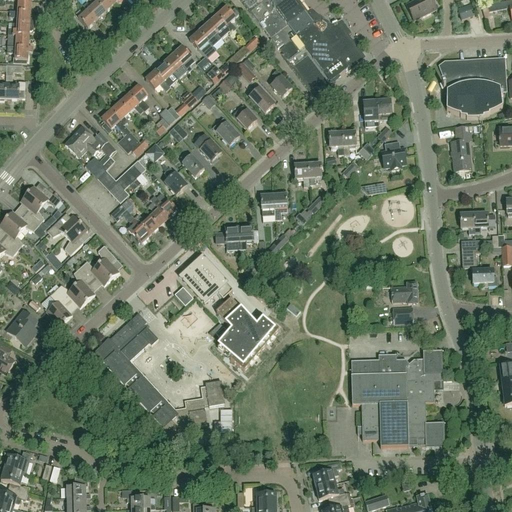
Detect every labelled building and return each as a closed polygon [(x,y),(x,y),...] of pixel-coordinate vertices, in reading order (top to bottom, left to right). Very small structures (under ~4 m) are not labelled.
[(115,7),(108,0),(101,0),(96,5),(106,15),(115,7)] [(239,0),(249,13),(265,0),(239,0)] [(276,13),(292,0),(265,0),(249,13),(259,26),(276,13)] [(271,41),(288,29),(305,16),(293,0),(292,0),(276,13),(259,26),(271,41)] [(437,12),(430,0),(419,0),(406,7),(414,23),(437,12)] [(69,11),(73,7),(69,2),(65,6),(69,11)] [(510,8),(511,7),(511,2),(487,7),(489,15),(507,11),(510,11),(510,8)] [(18,15),(31,16),(31,15),(31,4),(18,3),(18,15)] [(97,23),(106,15),(96,5),(91,9),(87,5),(83,8),(87,13),(97,23)] [(474,18),(471,8),(458,13),(462,22),(474,18)] [(230,24),(235,20),(235,21),(240,16),(235,11),(231,15),(226,10),(217,18),(226,28),(230,33),(232,35),(237,31),(230,24)] [(97,23),(87,13),(78,21),(88,31),(97,23)] [(33,29),(34,22),(32,20),(31,20),(31,16),(18,15),(10,15),(9,19),(17,20),(17,26),(12,26),(12,27),(9,26),(9,27),(33,29)] [(309,18),(306,18),(305,16),(288,29),(271,41),(278,51),(284,47),(285,49),(316,26),(309,18)] [(493,16),(487,17),(490,34),(496,33),(493,16)] [(217,18),(208,26),(217,36),(221,41),(230,33),(226,28),(217,18)] [(287,63),(331,31),(321,24),(316,26),(285,49),(281,51),(285,56),(283,57),(287,63)] [(213,49),(221,41),(217,36),(208,26),(199,34),(213,49)] [(33,32),(33,29),(9,27),(8,32),(9,32),(8,40),(29,41),(30,33),(32,33),(33,32)] [(287,63),(301,82),(354,44),(340,27),(331,31),(287,63)] [(216,53),(213,49),(199,34),(190,42),(205,59),(208,60),(216,53)] [(250,54),(260,44),(255,39),(245,49),(250,54)] [(29,50),(29,41),(8,40),(7,52),(33,54),(33,51),(29,50)] [(349,75),(365,60),(354,44),(301,82),(315,102),(332,87),(331,85),(347,73),(349,75)] [(196,64),(182,49),(173,58),(185,71),(187,73),(189,75),(192,72),(190,69),(196,64)] [(28,63),(28,56),(33,56),(33,54),(7,52),(7,56),(15,56),(15,62),(14,61),(14,66),(27,66),(27,63),(28,63)] [(239,53),(235,57),(240,63),(245,59),(239,53)] [(185,71),(173,58),(164,66),(178,81),(187,73),(185,71)] [(505,61),(444,64),(439,69),(448,93),(447,94),(447,113),(448,113),(450,114),(453,115),(455,116),(458,117),(460,117),(460,119),(464,119),(466,119),(466,121),(471,121),(474,121),(477,121),(479,121),(484,120),(484,118),(486,118),(490,117),(489,115),(493,114),(497,112),(501,110),(502,109),(501,97),(503,97),(503,95),(507,95),(505,61)] [(235,67),(231,62),(227,66),(232,71),(235,67)] [(256,80),(250,73),(243,65),(238,70),(252,84),(256,80)] [(178,81),(164,66),(155,74),(169,89),(178,81)] [(219,82),(232,71),(227,66),(219,73),(214,68),(209,72),(219,82)] [(25,101),(26,85),(19,85),(19,89),(12,88),(13,79),(13,76),(22,76),(23,69),(6,68),(6,74),(6,79),(6,88),(6,102),(19,103),(19,102),(25,101)] [(219,82),(209,72),(205,76),(215,87),(219,82)] [(170,91),(169,89),(155,74),(146,82),(155,92),(160,87),(166,94),(170,91)] [(270,92),(283,106),(295,95),(282,81),(270,92)] [(223,92),(226,96),(233,90),(226,82),(219,88),(221,90),(223,92)] [(148,99),(139,89),(129,97),(144,113),(144,114),(145,115),(149,111),(143,103),(148,99)] [(202,89),(193,97),(197,103),(206,94),(202,89)] [(221,90),(212,98),(217,103),(222,97),(221,96),(223,95),(221,93),(223,92),(221,90)] [(275,107),(265,96),(260,91),(250,100),(265,117),(275,107)] [(140,117),(144,114),(144,113),(129,97),(120,105),(129,115),(135,110),(140,117)] [(197,103),(193,97),(184,106),(188,111),(192,108),(197,103)] [(215,106),(208,98),(203,103),(210,111),(215,106)] [(392,123),(391,103),(377,104),(378,118),(378,124),(392,123)] [(378,118),(377,104),(363,105),(364,119),(365,125),(374,124),(375,129),(379,129),(378,124),(378,118)] [(129,115),(120,105),(111,113),(124,128),(128,124),(124,120),(129,115)] [(168,114),(176,123),(188,111),(184,106),(176,114),(172,109),(167,113),(168,114)] [(257,123),(243,108),(233,118),(247,133),(257,123)] [(176,123),(168,114),(167,113),(166,112),(159,117),(169,129),(176,123)] [(145,152),(140,146),(135,140),(124,128),(111,113),(102,122),(111,131),(115,128),(126,139),(118,146),(128,157),(131,154),(136,160),(145,152)] [(240,139),(227,125),(224,121),(213,131),(230,149),(240,139)] [(188,137),(178,126),(173,131),(183,142),(188,137)] [(471,173),(468,143),(471,143),(471,135),(470,135),(470,132),(473,132),(472,128),(456,130),(457,144),(451,145),(455,181),(465,180),(465,173),(471,173)] [(99,147),(82,130),(73,139),(87,152),(91,156),(99,147)] [(387,130),(382,135),(388,141),(393,136),(387,130)] [(154,131),(149,135),(156,142),(160,138),(155,133),(154,131)] [(183,142),(173,131),(169,135),(179,146),(183,142)] [(511,131),(508,132),(499,132),(500,148),(511,147),(511,131)] [(350,159),(349,150),(356,149),(355,135),(343,136),(344,158),(344,159),(350,159)] [(384,145),(388,141),(382,135),(378,140),(384,145)] [(338,152),(338,159),(344,158),(343,136),(329,137),(330,151),(331,151),(331,153),(338,152)] [(211,166),(212,165),(223,155),(211,143),(206,137),(194,147),(211,166)] [(73,139),(65,148),(79,161),(87,152),(73,139)] [(149,148),(143,143),(140,146),(145,152),(149,148)] [(116,153),(108,145),(101,151),(107,157),(109,160),(116,153)] [(367,146),(362,151),(370,158),(375,153),(367,146)] [(404,151),(400,152),(399,146),(385,148),(386,154),(381,155),(384,171),(407,167),(404,151)] [(164,156),(156,147),(145,156),(154,166),(164,156)] [(370,158),(362,151),(359,154),(359,156),(366,162),(370,158)] [(204,172),(191,158),(190,159),(186,155),(181,160),(184,164),(182,166),(195,180),(204,172)] [(107,157),(99,164),(103,168),(105,166),(110,161),(109,160),(107,157)] [(94,178),(103,169),(104,168),(103,168),(99,164),(95,159),(85,169),(94,178)] [(110,161),(105,166),(103,168),(104,168),(103,169),(106,174),(115,164),(111,160),(110,161)] [(146,172),(138,163),(134,167),(142,176),(146,172)] [(346,170),(347,171),(353,177),(357,172),(359,170),(354,165),(352,167),(351,166),(349,168),(348,167),(346,170)] [(142,176),(134,167),(129,172),(137,180),(142,176)] [(309,188),(308,167),(294,168),(295,182),(296,182),(296,184),(303,184),(303,190),(310,190),(309,188)] [(322,181),(321,167),(308,167),(309,188),(315,188),(314,181),(322,181)] [(97,182),(106,174),(103,169),(94,178),(97,182)] [(187,188),(176,176),(170,170),(164,176),(170,182),(166,185),(177,198),(187,188)] [(353,177),(347,171),(343,176),(349,181),(353,177)] [(137,180),(129,172),(125,176),(133,184),(137,181),(137,180)] [(101,186),(110,178),(106,174),(97,182),(101,186)] [(133,184),(125,176),(120,180),(129,188),(130,187),(133,184)] [(137,180),(137,181),(141,186),(143,188),(148,183),(142,176),(137,180)] [(105,190),(114,182),(110,178),(101,186),(105,190)] [(129,188),(120,180),(116,184),(118,186),(122,190),(124,193),(129,188)] [(118,186),(116,184),(114,182),(105,190),(109,194),(118,186)] [(113,199),(122,190),(118,186),(109,194),(113,199)] [(380,196),(379,186),(361,189),(369,198),(380,196)] [(61,203),(48,192),(43,197),(34,189),(27,197),(43,210),(46,205),(55,209),(61,203)] [(125,194),(124,193),(122,190),(113,199),(117,202),(125,194)] [(120,206),(129,198),(125,194),(117,202),(120,206)] [(26,217),(39,228),(43,224),(44,222),(39,214),(43,210),(27,197),(20,205),(30,213),(26,217)] [(275,219),(274,198),(261,199),(262,213),(263,219),(275,219)] [(287,210),(286,198),(274,198),(275,219),(275,224),(282,223),(281,216),(287,216),(287,214),(287,211),(287,210)] [(177,213),(168,203),(163,208),(154,199),(150,202),(153,205),(168,222),(177,213)] [(325,205),(325,204),(320,199),(314,206),(319,211),(325,205)] [(127,202),(125,204),(122,207),(126,212),(130,209),(132,207),(127,202)] [(168,222),(153,205),(148,209),(154,216),(150,220),(159,230),(168,222)] [(314,216),(319,211),(314,206),(309,211),(314,216)] [(121,218),(126,212),(122,207),(111,218),(117,224),(122,220),(121,218)] [(13,214),(6,222),(21,235),(25,230),(34,235),(39,228),(26,217),(22,222),(13,214)] [(308,223),(301,216),(300,215),(296,219),(303,227),(308,223)] [(474,237),(473,216),(460,217),(461,231),(468,231),(469,238),(474,237)] [(487,218),(487,216),(473,216),(474,237),(481,237),(481,230),(488,230),(495,229),(495,218),(487,218)] [(66,240),(80,226),(73,218),(64,227),(60,222),(47,234),(53,240),(62,235),(66,240)] [(150,238),(159,230),(150,220),(145,225),(138,218),(135,221),(134,221),(150,238)] [(150,238),(134,221),(131,225),(133,228),(128,233),(141,247),(150,238)] [(21,235),(6,222),(0,229),(0,230),(9,238),(5,243),(18,254),(23,248),(17,239),(21,235)] [(43,224),(39,228),(40,229),(42,231),(44,234),(47,231),(49,229),(43,224)] [(79,242),(88,233),(80,226),(66,240),(70,244),(65,252),(71,258),(83,247),(79,242)] [(254,244),(253,230),(239,231),(240,245),(241,253),(247,253),(247,247),(253,246),(253,244),(254,244)] [(239,231),(226,232),(226,236),(216,237),(216,246),(226,246),(227,253),(241,253),(240,245),(239,231)] [(288,242),(283,238),(279,242),(284,246),(288,242)] [(284,246),(279,242),(269,253),(273,257),(284,246)] [(18,254),(5,243),(1,247),(0,246),(0,260),(4,256),(13,260),(18,254)] [(41,244),(38,248),(43,253),(47,250),(41,244)] [(120,275),(111,266),(116,262),(104,249),(98,254),(103,263),(98,267),(112,282),(120,275)] [(511,257),(511,249),(502,250),(503,268),(511,268),(511,257)] [(492,272),(482,273),(482,269),(476,270),(476,256),(482,256),(482,250),(475,250),(461,251),(462,271),(473,270),(473,273),(472,273),(473,286),(488,286),(488,289),(497,288),(497,279),(493,279),(492,272)] [(233,293),(203,260),(194,268),(193,267),(191,267),(189,268),(188,269),(187,269),(178,277),(205,306),(217,294),(219,296),(223,301),(233,293)] [(62,267),(56,261),(52,265),(57,271),(62,267)] [(87,265),(80,271),(91,284),(96,280),(104,289),(112,282),(98,267),(94,272),(87,265)] [(52,270),(49,267),(42,273),(44,277),(52,270)] [(248,272),(244,276),(250,281),(257,274),(251,269),(248,272)] [(91,284),(80,271),(74,277),(78,286),(74,290),(88,304),(95,297),(87,288),(91,284)] [(38,284),(43,280),(42,279),(39,276),(31,283),(32,284),(38,284)] [(250,281),(244,276),(239,281),(245,286),(250,281)] [(418,306),(416,285),(406,286),(407,290),(391,291),(392,305),(408,304),(408,306),(418,306)] [(88,304),(74,290),(70,293),(61,288),(55,294),(67,306),(72,302),(80,311),(88,304)] [(15,298),(21,292),(17,289),(12,289),(9,292),(15,298)] [(67,306),(55,294),(50,299),(56,306),(55,307),(53,305),(45,312),(47,314),(46,315),(60,330),(73,318),(64,309),(67,306)] [(231,302),(217,315),(232,332),(219,348),(230,357),(231,357),(232,358),(230,361),(244,373),(279,332),(265,320),(257,329),(231,302)] [(28,308),(36,314),(40,309),(35,305),(36,305),(32,303),(28,308)] [(175,320),(188,334),(206,318),(192,304),(175,320)] [(413,326),(412,310),(392,311),(393,327),(413,326)] [(38,334),(33,330),(37,324),(24,313),(7,334),(26,350),(38,334)] [(186,411),(175,412),(131,364),(150,346),(152,349),(159,343),(145,327),(147,325),(139,316),(91,360),(100,369),(104,365),(125,388),(127,386),(130,390),(129,391),(150,415),(151,413),(155,417),(153,419),(164,430),(160,434),(171,446),(183,435),(182,435),(186,432),(191,431),(207,429),(205,409),(209,408),(209,410),(225,408),(222,385),(206,387),(206,390),(201,391),(203,402),(185,404),(186,411)] [(223,329),(220,326),(209,336),(212,339),(223,329)] [(227,333),(223,329),(216,336),(219,340),(227,333)] [(15,364),(6,359),(8,356),(9,357),(12,353),(0,346),(0,374),(7,378),(15,364)] [(426,426),(425,405),(434,405),(434,393),(443,393),(442,354),(423,354),(424,362),(414,362),(410,365),(410,366),(407,362),(397,363),(397,358),(379,358),(379,363),(351,364),(352,378),(351,378),(352,408),(361,408),(362,429),(358,429),(358,428),(357,428),(358,436),(362,436),(362,443),(380,443),(381,451),(409,450),(415,450),(416,454),(422,454),(422,449),(444,449),(444,426),(426,426)] [(511,366),(500,369),(501,382),(511,380),(511,366)] [(503,395),(511,393),(511,380),(501,382),(503,395)] [(511,393),(503,395),(505,408),(511,407),(511,393)] [(220,413),(221,425),(214,425),(215,448),(233,448),(232,412),(220,413)] [(26,477),(32,457),(23,454),(21,462),(7,458),(4,471),(23,476),(23,477),(26,477)] [(339,478),(337,473),(342,472),(340,465),(320,470),(322,476),(313,479),(316,491),(335,486),(334,479),(339,478)] [(48,483),(49,476),(51,469),(45,467),(41,482),(48,483)] [(50,484),(56,486),(60,471),(54,469),(50,484)] [(23,477),(23,476),(4,471),(1,483),(9,485),(8,491),(27,496),(29,490),(20,488),(23,477)] [(86,497),(85,489),(88,489),(88,484),(75,480),(75,489),(67,489),(67,502),(86,501),(90,501),(90,497),(86,497)] [(341,492),(337,493),(335,486),(316,491),(319,503),(328,501),(329,507),(351,501),(349,495),(342,497),(341,492)] [(22,502),(25,503),(26,499),(27,496),(8,491),(6,497),(0,495),(0,508),(13,511),(15,506),(20,507),(22,502)] [(151,500),(140,501),(132,501),(132,492),(125,492),(125,501),(126,501),(127,505),(131,505),(131,511),(155,511),(155,509),(154,507),(151,507),(151,500)] [(277,510),(277,497),(257,497),(257,510),(277,510)] [(431,511),(428,497),(417,499),(418,505),(391,511),(431,511)] [(365,504),(367,511),(376,511),(389,508),(385,498),(365,504)] [(50,508),(51,502),(47,501),(44,511),(52,511),(52,509),(50,508)] [(86,501),(67,502),(67,511),(90,511),(90,509),(86,509),(86,501)] [(348,511),(348,508),(350,508),(350,507),(354,506),(352,501),(351,501),(329,507),(330,511),(348,511)]
